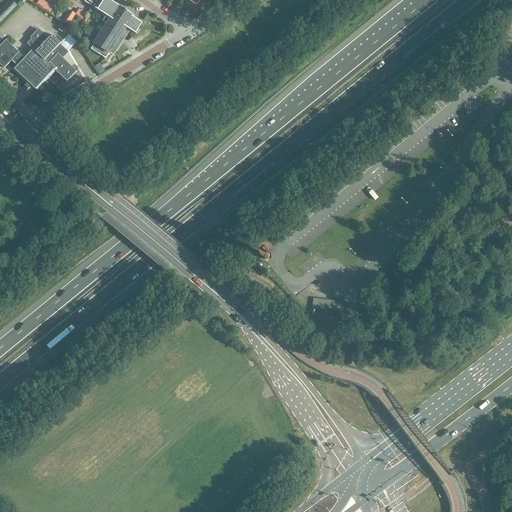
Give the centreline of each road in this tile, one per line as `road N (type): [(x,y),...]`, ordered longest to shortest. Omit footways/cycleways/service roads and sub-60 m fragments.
road 1 (motorway): [(0,381),(439,27)]
road 2 (motorway): [(416,0),(0,347)]
road 3 (secondary): [(240,315),(23,137)]
road 4 (residential): [(23,137),(186,30)]
road 5 (secondary): [(368,460),(240,315)]
road 6 (primary): [(511,352),(368,460)]
road 7 (primary): [(384,486),(511,386)]
road 8 (secondary): [(240,315),(312,422)]
